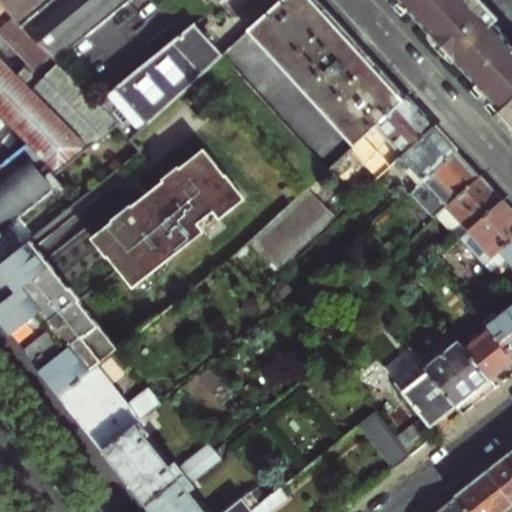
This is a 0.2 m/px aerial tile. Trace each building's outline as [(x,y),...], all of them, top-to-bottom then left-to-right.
[(0,0),(9,9),(19,20),(24,26),(55,0),(0,0)] [(0,0),(0,16),(9,9),(0,0)] [(55,0),(24,26),(53,57),(57,62),(133,0),(55,0)] [(228,0),(225,3),(239,18),(257,0),(228,0)] [(354,38),(319,0),(286,0),(250,34),(355,148),(374,131),(409,98),(354,38)] [(386,0),(402,16),(409,10),(433,37),(466,72),(478,86),(471,92),(493,116),(511,98),(511,45),(494,25),(499,20),(480,0),(386,0)] [(24,26),(19,20),(0,36),(37,73),(53,57),(24,26)] [(123,123),(122,124),(134,140),(205,74),(225,56),(227,54),(218,44),(224,37),(216,28),(209,34),(199,24),(101,104),(123,123)] [(330,171),(225,56),(205,74),(310,189),(330,171)] [(0,116),(29,146),(36,152),(41,157),(56,173),(122,124),(123,123),(101,104),(98,106),(60,66),(32,93),(0,60),(0,116)] [(417,107),(409,98),(374,131),(382,140),(386,136),(406,157),(437,128),(417,107)] [(511,98),(493,116),(511,136),(511,98)] [(0,168),(29,146),(0,116),(0,168)] [(448,140),(437,128),(406,157),(402,161),(424,184),(459,152),(448,140)] [(0,233),(1,233),(9,244),(18,237),(9,226),(61,184),(50,171),(42,177),(32,164),(41,157),(36,152),(29,146),(0,168),(0,233)] [(117,222),(96,239),(138,292),(160,276),(173,265),(170,262),(207,233),(223,219),(248,199),(229,174),(228,175),(206,149),(182,169),(180,166),(164,179),(166,182),(135,207),(134,206),(116,221),(117,222)] [(471,165),(459,152),(424,184),(412,195),(436,220),(440,217),(483,178),(471,165)] [(493,189),(483,178),(440,217),(462,241),(463,240),(505,202),(493,189)] [(285,191),(294,202),(301,196),(292,185),(285,191)] [(338,219),(310,189),(251,244),(278,274),(338,219)] [(511,209),(505,202),(463,240),(486,266),(511,241),(511,209)] [(223,219),(207,233),(213,240),(229,227),(223,219)] [(0,266),(25,246),(18,237),(9,244),(1,233),(0,233),(0,266)] [(71,288),(32,240),(25,246),(0,266),(0,317),(23,347),(62,396),(99,367),(120,349),(82,302),(84,301),(72,287),(71,288)] [(511,241),(486,266),(492,273),(505,261),(511,268),(511,241)] [(391,243),(385,248),(394,259),(400,253),(391,243)] [(160,276),(138,292),(143,297),(163,280),(160,276)] [(511,307),(489,326),(492,331),(511,355),(511,307)] [(511,366),(511,355),(492,331),(472,347),(468,342),(463,346),(492,382),(504,372),(511,366)] [(492,382),(463,346),(452,332),(438,342),(442,347),(422,363),(430,374),(458,409),(473,397),(492,382)] [(458,409),(430,374),(427,376),(419,366),(398,384),(421,413),(395,435),(407,450),(433,429),(434,429),(458,409)] [(106,451),(137,426),(161,406),(149,391),(130,406),(99,367),(62,396),(83,423),(106,451)] [(394,472),(412,457),(407,450),(395,435),(379,414),(360,429),(394,472)] [(125,476),(149,506),(213,455),(207,448),(181,469),(178,464),(171,469),(137,426),(106,451),(125,476)] [(255,511),(268,502),(257,488),(227,511),(205,511),(190,493),(196,488),(193,484),(219,463),(213,455),(149,506),(154,511),(255,511)] [(511,462),(508,458),(497,466),(489,472),(511,500),(511,462)] [(507,511),(511,508),(511,500),(489,472),(476,482),(500,511),(507,511)] [(500,511),(476,482),(467,490),(457,498),(467,511),(500,511)] [(268,502),(255,511),(275,511),(290,500),(283,490),(268,502)] [(467,511),(457,498),(438,511),(467,511)]
